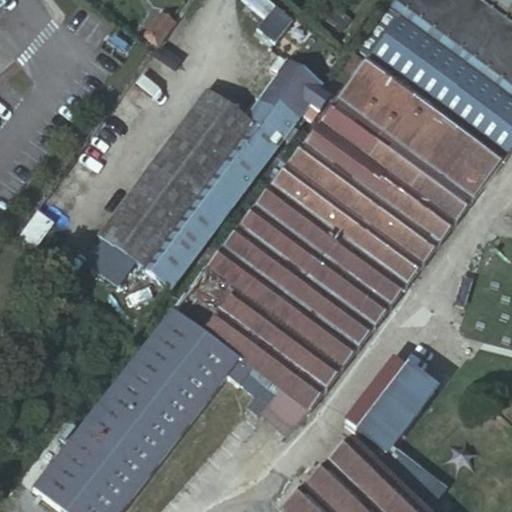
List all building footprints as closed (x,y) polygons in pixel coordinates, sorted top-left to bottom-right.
[(185,313),(186,313),(321,415),(511,163),(511,26),(478,0),(395,0),(386,12),(403,25),(387,47),(285,181),(234,249),(213,275),(185,313)] [(511,0),(478,0),(511,26),(511,0)] [(141,36),(154,45),(172,23),(158,13),(141,36)] [(147,278),(172,298),(198,264),(218,237),(269,169),(285,181),(387,47),(370,33),(347,64),(325,93),(291,69),(251,119),(256,124),(254,129),(216,99),(105,240),(149,276),(147,278)] [(234,249),(218,237),(198,264),(213,275),(234,249)] [(321,415),(186,313),(47,495),(68,511),(139,511),(239,383),(251,393),(253,391),(269,403),(261,414),(274,424),(280,418),(305,437),(321,415)] [(360,457),(416,511),(433,511),(445,501),(395,454),(439,404),(401,373),(350,434),(367,450),(360,457)] [(274,424),(300,443),(305,437),(280,418),(274,424)] [(416,511),(360,457),(307,511),(416,511)]
